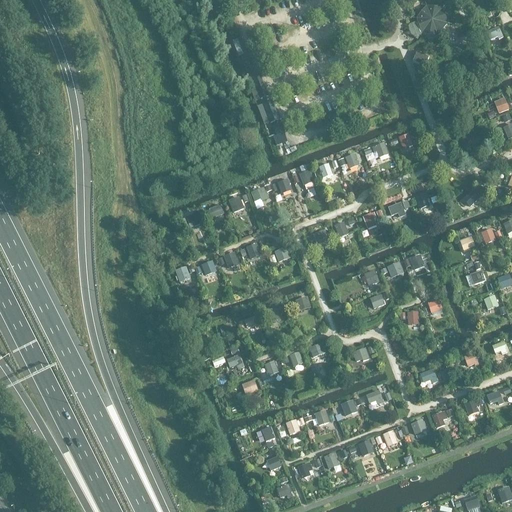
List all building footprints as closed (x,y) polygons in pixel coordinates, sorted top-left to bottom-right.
[(447,25),(441,11),(427,8),(417,20),(422,34),(437,36),(447,25)] [(498,28),(486,33),(490,42),(498,39),(499,42),(503,39),(498,28)] [(418,53),(414,62),(425,67),(429,58),(418,53)] [(261,73),(247,77),(253,102),(267,98),(261,73)] [(504,92),(489,97),(496,116),(511,111),(504,92)] [(269,124),(281,119),(273,100),(262,104),(269,124)] [(276,136),(274,137),(277,146),(288,141),(281,123),(273,126),(276,136)] [(511,124),(503,129),(509,141),(511,139),(511,124)] [(479,132),(459,140),(465,154),(485,146),(479,132)] [(409,135),(399,138),(403,150),(413,146),(409,135)] [(384,142),(366,149),(371,162),(389,155),(384,142)] [(356,155),(346,158),(350,169),(360,166),(356,155)] [(339,161),(341,167),(348,165),(346,159),(339,161)] [(330,161),(317,165),(322,181),(336,177),(330,161)] [(310,171),(300,175),(304,185),(314,182),(310,171)] [(295,195),(289,179),(275,184),(282,200),(295,195)] [(479,198),(469,187),(455,201),(465,211),(479,198)] [(269,200),(264,188),(251,193),(257,209),(266,206),(264,201),(269,200)] [(427,193),(415,197),(420,210),(432,205),(427,193)] [(246,212),(240,196),(228,201),(234,217),(246,212)] [(402,198),(383,206),(388,217),(407,210),(402,198)] [(221,206),(211,209),(214,218),(225,214),(221,206)] [(363,217),(368,230),(386,223),(381,210),(363,217)] [(182,218),(188,232),(203,225),(197,211),(182,218)] [(353,239),(346,221),(331,227),(338,244),(353,239)] [(174,223),(162,226),(166,241),(178,237),(174,223)] [(499,241),(491,226),(477,233),(484,248),(499,241)] [(317,233),(319,245),(329,242),(326,230),(317,233)] [(472,237),(460,242),(464,252),(476,247),(472,237)] [(259,245),(248,249),(252,259),(263,256),(259,245)] [(290,250),(268,258),(273,272),(295,264),(290,250)] [(241,269),(234,251),(218,258),(225,276),(241,269)] [(410,260),(415,271),(426,266),(421,255),(410,260)] [(395,260),(382,267),(389,283),(403,276),(395,260)] [(213,262),(202,265),(207,276),(217,273),(213,262)] [(194,285),(187,268),(173,274),(180,291),(194,285)] [(376,270),(364,275),(369,287),(380,282),(376,270)] [(469,287),(487,281),(483,271),(466,277),(469,287)] [(501,289),(511,286),(511,280),(510,274),(498,278),(501,289)] [(385,293),(369,299),(373,311),(389,306),(385,293)] [(495,296),(484,300),(488,310),(499,306),(495,296)] [(296,300),(299,311),(311,309),(309,297),(296,300)] [(443,315),(437,303),(423,310),(429,323),(443,315)] [(282,321),(275,304),(261,310),(268,327),(282,321)] [(419,325),(419,312),(408,312),(408,325),(419,325)] [(257,317),(245,319),(248,331),(260,328),(257,317)] [(232,334),(226,320),(213,326),(219,340),(232,334)] [(507,340),(489,347),(494,359),(511,351),(507,340)] [(322,343),(309,348),(313,358),(326,354),(322,343)] [(363,348),(347,356),(353,369),(369,361),(363,348)] [(303,364),(298,349),(286,354),(291,369),(303,364)] [(476,353),(464,357),(468,367),(475,365),(476,367),(481,365),(476,353)] [(231,369),(240,366),(236,356),(227,360),(231,369)] [(275,361),(265,365),(269,377),(279,372),(275,361)] [(442,380),(437,366),(418,373),(423,387),(442,380)] [(272,383),(281,379),(279,374),(270,377),(272,383)] [(253,379),(237,385),(242,399),(258,393),(253,379)] [(379,391),(367,396),(370,405),(378,402),(379,404),(383,402),(379,391)] [(500,392),(487,396),(490,405),(499,402),(500,405),(504,403),(500,392)] [(337,405),(342,418),(357,413),(352,399),(337,405)] [(469,401),(456,406),(464,423),(476,418),(469,401)] [(448,419),(455,417),(452,409),(446,412),(448,419)] [(444,411),(432,415),(437,430),(446,427),(444,420),(447,419),(444,411)] [(327,412),(315,415),(319,426),(330,423),(327,412)] [(298,431),(292,417),(278,423),(284,437),(298,431)] [(426,436),(420,424),(405,431),(410,443),(426,436)] [(266,442),(276,438),(271,427),(261,431),(266,442)] [(394,432),(384,436),(388,448),(399,444),(394,432)] [(368,443),(356,446),(361,463),(373,459),(368,443)] [(353,458),(358,457),(355,447),(350,449),(353,458)] [(335,454),(325,458),(329,470),(340,466),(335,454)] [(278,457),(267,461),(271,472),(283,467),(278,457)] [(316,473),(310,457),(296,463),(301,478),(316,473)] [(280,498),(292,496),(289,478),(277,480),(280,498)] [(507,486),(496,490),(500,505),(511,501),(507,486)] [(465,500),(468,511),(481,511),(478,497),(465,500)]
